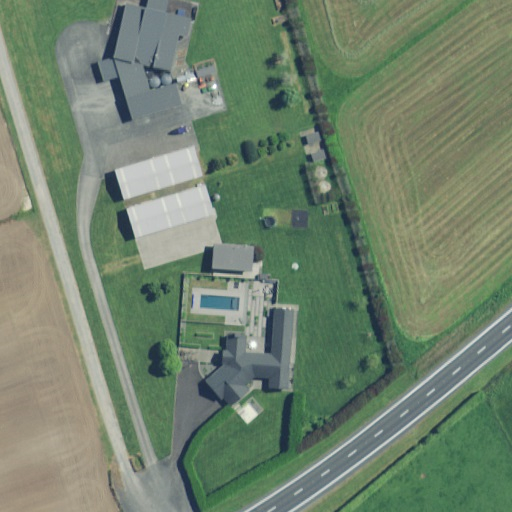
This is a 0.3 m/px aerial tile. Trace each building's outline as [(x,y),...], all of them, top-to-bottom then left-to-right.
[(146,0),(145,8),(125,3),(113,57),(97,61),(103,80),(118,76),(131,119),(156,112),(180,104),(174,84),(150,91),(142,65),(169,71),(177,34),(185,36),(189,18),(165,12),(167,0),(146,0)] [(317,131),(306,135),(308,144),(320,140),(317,131)] [(114,172),(123,199),(199,175),(190,148),(114,172)] [(323,149),(311,153),(314,162),(325,158),(323,149)] [(312,162),(304,165),(315,205),(338,199),(327,158),(312,162)] [(126,209),(134,236),(211,212),(202,185),(126,209)] [(253,246),(214,243),(211,268),(250,272),(253,246)] [(221,364),(222,364),(225,364),(206,381),(221,399),(223,397),(231,407),(248,391),(244,385),(254,376),(270,377),(269,388),(283,389),(287,390),(292,310),(273,309),(270,355),(243,353),(245,336),(227,335),(226,351),(222,351),(221,364)]
